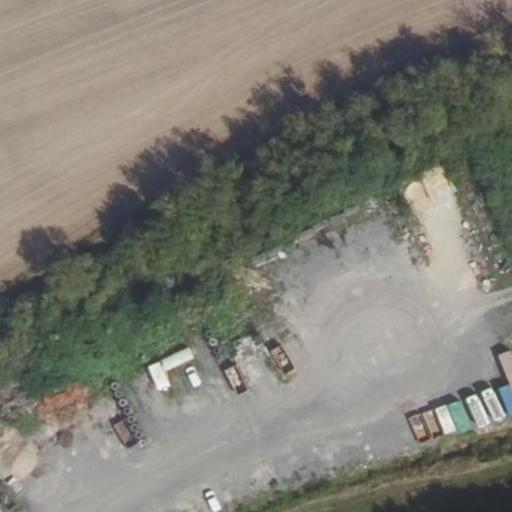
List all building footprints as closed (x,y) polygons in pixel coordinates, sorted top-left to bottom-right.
[(335,235),(362,225),(358,213),(331,223),(335,235)] [(246,272),(256,286),(293,262),(283,248),(246,272)] [(284,312),(296,331),(307,325),(295,305),(284,312)] [(301,370),(312,363),(297,337),(286,344),(301,370)] [(171,370),(197,359),(192,349),(167,360),(171,370)] [(511,352),(502,356),(511,380),(511,383),(477,398),(488,426),(511,416),(511,352)] [(165,367),(155,372),(165,394),(176,389),(165,367)] [(349,427),(309,441),(322,476),(361,461),(349,427)] [(155,447),(116,471),(123,483),(162,459),(155,447)] [(272,455),(260,461),(275,489),(286,483),(272,455)] [(229,511),(231,511),(255,495),(240,474),(215,492),(229,511)] [(0,511),(11,511),(13,511),(0,483),(0,511)]
